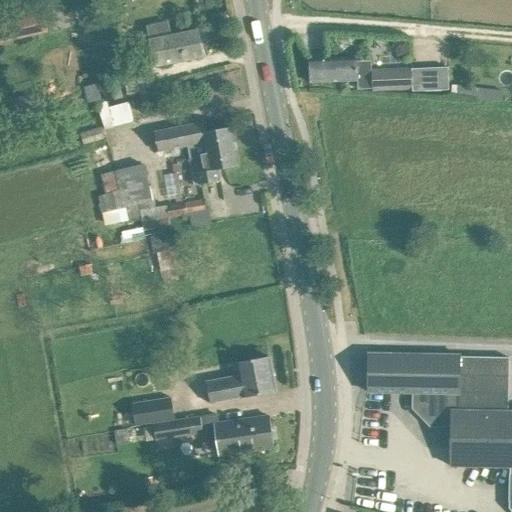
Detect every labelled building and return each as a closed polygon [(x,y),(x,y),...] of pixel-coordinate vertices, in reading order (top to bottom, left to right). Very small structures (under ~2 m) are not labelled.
[(105,0),(96,2),(100,18),(109,17),(105,0)] [(0,21),(0,34),(17,31),(15,18),(0,21)] [(146,27),(149,40),(154,66),(203,56),(198,30),(171,35),(170,36),(168,23),(146,27)] [(310,83),(357,81),(356,57),(309,59),(310,83)] [(412,68),(372,70),(372,87),(373,90),(413,88),(413,91),(449,89),(448,65),(412,67),(412,68)] [(124,74),(128,89),(155,84),(152,68),(124,74)] [(100,76),(108,102),(122,97),(114,72),(100,76)] [(127,98),(97,106),(103,129),(133,121),(127,98)] [(188,145),(190,154),(236,145),(232,126),(205,131),(203,122),(155,131),(158,151),(188,145)] [(236,145),(190,154),(191,159),(188,159),(191,173),(192,173),(194,185),(220,180),(218,169),(240,165),(236,145)] [(118,209),(139,204),(144,230),(148,229),(153,253),(170,250),(165,225),(170,224),(169,217),(205,210),(202,197),(182,201),(177,175),(180,174),(178,163),(172,164),(173,173),(164,174),(169,199),(175,198),(176,203),(167,205),(167,204),(156,206),(155,200),(153,200),(144,164),(101,174),(106,193),(98,195),(104,218),(119,214),(118,209)] [(89,274),(91,284),(103,282),(101,272),(89,274)] [(511,410),(508,411),(509,357),(459,356),(459,355),(369,353),(368,391),(413,392),(413,405),(433,426),(451,426),(450,466),(510,467),(509,508),(511,510),(511,410)] [(207,382),(211,403),(243,397),(244,397),(276,391),(269,356),(237,362),(239,375),(207,382)] [(171,396),(132,402),(135,425),(153,422),(175,419),(171,396)] [(175,419),(153,422),(156,440),(203,433),(202,428),(200,416),(175,419)] [(213,424),(218,456),(274,447),(270,416),(213,424)]
